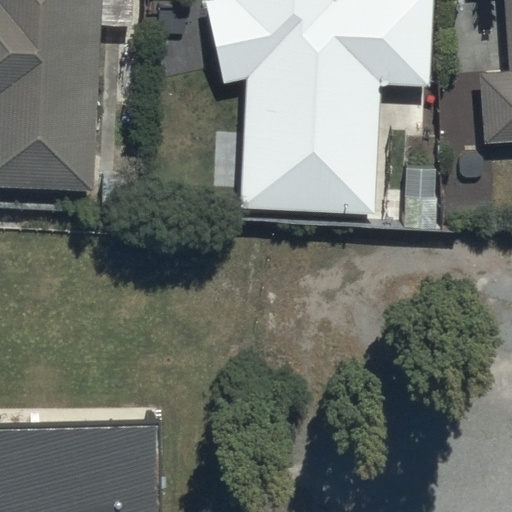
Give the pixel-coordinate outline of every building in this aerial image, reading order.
[(93,13),(127,13),(127,0),(0,0),(0,173),(90,175),(93,13)] [(202,0),(216,69),(241,65),(235,193),(372,201),(376,70),(424,71),(424,0),(202,0)] [(511,0),(499,0),(503,59),(475,60),(478,129),(511,127),(511,0)] [(469,334),(435,337),(448,503),(480,500),(481,511),(511,511),(511,280),(465,284),(469,334)] [(0,416),(0,511),(157,511),(156,415),(0,416)]
